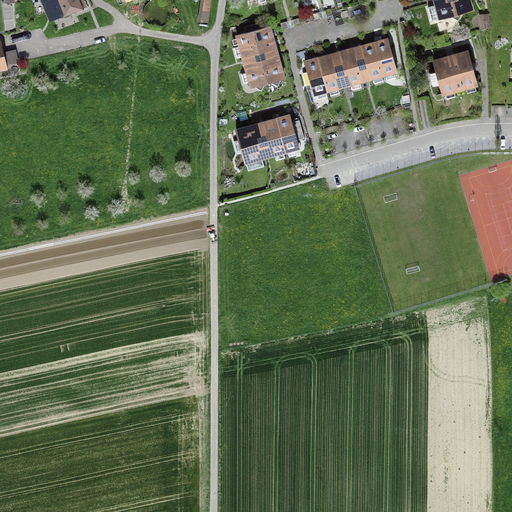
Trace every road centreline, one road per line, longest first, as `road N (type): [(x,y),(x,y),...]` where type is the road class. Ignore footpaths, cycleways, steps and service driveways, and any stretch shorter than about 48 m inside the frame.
road 1 (unclassified): [(223,0),(213,125),(214,511)]
road 2 (residential): [(511,129),(458,134),(324,173)]
